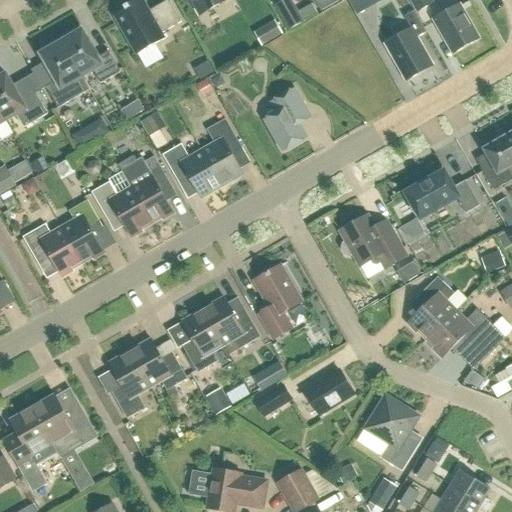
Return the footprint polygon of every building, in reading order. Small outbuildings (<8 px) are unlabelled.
[(150,11),(143,0),(137,0),(124,7),(126,10),(114,17),(137,56),(166,39),(163,34),(182,23),(169,0),(150,11)] [(192,0),(201,15),(228,0),(192,0)] [(304,22),(291,0),(286,0),(275,6),(289,30),(304,22)] [(428,0),(412,0),(418,9),(430,3),(428,0)] [(315,9),(319,21),(336,17),(333,4),(315,9)] [(480,39),(460,5),(433,20),(453,54),(480,39)] [(406,81),(433,66),(417,39),(426,33),(414,11),(404,17),(411,30),(385,45),(406,81)] [(65,41),(62,43),(82,78),(93,71),(101,84),(121,73),(109,52),(98,58),(83,31),(79,33),(77,30),(63,38),(65,41)] [(71,84),(82,78),(62,43),(59,45),(57,41),(43,49),(45,52),(42,55),(57,82),(47,88),(58,109),(79,97),(71,84)] [(0,111),(6,121),(17,115),(24,128),(48,115),(36,94),(22,102),(7,75),(3,77),(0,75),(0,111)] [(309,119),(293,91),(272,104),(278,114),(265,121),(283,153),(305,140),(297,126),(309,119)] [(201,153),(222,188),(243,176),(232,158),(242,152),(225,121),(206,132),(214,145),(201,153)] [(511,167),(511,135),(484,152),(491,165),(481,171),(493,192),(511,181),(511,179),(507,171),(511,167)] [(222,188),(201,153),(189,160),(181,146),(162,157),(180,188),(190,182),(201,200),(222,188)] [(461,147),(448,156),(457,170),(470,161),(461,147)] [(122,171),(120,172),(130,190),(151,225),(161,220),(162,222),(173,216),(162,195),(172,190),(154,158),(146,163),(142,157),(137,160),(135,157),(119,166),(122,171)] [(141,231),(151,225),(130,190),(120,172),(108,180),(110,184),(91,194),(109,226),(120,220),(131,240),(142,234),(141,231)] [(452,190),(443,175),(406,195),(408,198),(404,200),(412,213),(415,211),(420,220),(456,200),(465,216),(479,207),(465,183),(452,190)] [(5,178),(0,180),(0,206),(13,202),(5,178)] [(61,230),(82,265),(92,259),(93,262),(104,256),(92,235),(102,229),(87,202),(69,213),(74,223),(61,230)] [(507,210),(497,212),(501,229),(511,227),(507,210)] [(375,233),(366,218),(340,233),(346,243),(342,245),(341,250),(345,257),(349,258),(353,256),(360,268),(370,262),(372,265),(376,266),(383,262),(387,269),(405,259),(388,229),(379,234),(375,233)] [(82,265),(61,230),(50,236),(45,227),(23,239),(38,266),(50,259),(62,280),(73,274),(71,271),(82,265)] [(398,238),(406,253),(421,245),(413,230),(398,238)] [(481,269),(486,283),(504,277),(499,262),(481,269)] [(302,303),(281,267),(253,283),(269,310),(258,317),(273,341),(292,330),(283,314),(302,303)] [(426,341),(455,312),(446,303),(454,295),(437,279),(415,301),(423,309),(407,326),(416,335),(418,333),(426,341)] [(511,322),(511,321),(511,295),(500,303),(511,322)] [(203,312),(223,347),(234,341),(240,350),(260,339),(238,300),(228,306),(224,300),(203,312)] [(455,312),(426,341),(434,349),(432,351),(441,360),(453,348),(473,368),(503,338),(502,337),(511,328),(500,318),(491,326),(476,311),(465,322),(455,312)] [(212,353),(223,347),(203,312),(182,324),(192,342),(182,348),(197,375),(218,363),(212,353)] [(151,341),(130,353),(150,389),(161,383),(166,392),(187,381),(171,354),(161,360),(151,341)] [(137,396),(150,389),(130,353),(109,365),(119,384),(109,390),(126,420),(145,410),(137,396)] [(354,396),(339,372),(305,393),(320,417),(354,396)] [(279,388),(277,384),(253,399),(265,417),(293,400),(284,385),(279,388)] [(32,410),(52,446),(64,438),(72,453),(97,439),(81,411),(67,419),(54,397),(32,410)] [(419,418),(385,397),(364,431),(388,446),(380,459),(402,473),(419,445),(407,438),(419,418)] [(178,399),(158,411),(165,423),(185,411),(178,399)] [(220,400),(209,406),(218,422),(229,416),(220,400)] [(41,452),(52,446),(32,410),(10,422),(16,433),(2,441),(32,493),(47,485),(36,467),(47,461),(41,452)] [(0,460),(0,490),(16,481),(3,458),(0,460)] [(420,467),(429,474),(435,465),(426,459),(420,467)] [(420,467),(414,476),(424,482),(429,474),(420,467)] [(297,511),(321,499),(303,469),(278,483),(294,511),(297,511)] [(241,475),(213,471),(206,510),(216,511),(235,511),(236,506),(263,510),(267,483),(241,479),(241,475)] [(450,485),(487,508),(490,504),(485,499),(491,490),(459,471),(450,485)] [(396,487),(383,480),(369,503),(383,511),(396,487)] [(485,511),(487,508),(450,485),(441,499),(461,511),(476,511),(478,510),(481,511),(485,511)] [(402,496),(413,502),(418,494),(407,487),(402,496)] [(402,496),(397,504),(408,511),(413,502),(402,496)] [(461,511),(441,499),(433,511),(461,511)] [(40,511),(36,503),(21,510),(22,511),(40,511)]
